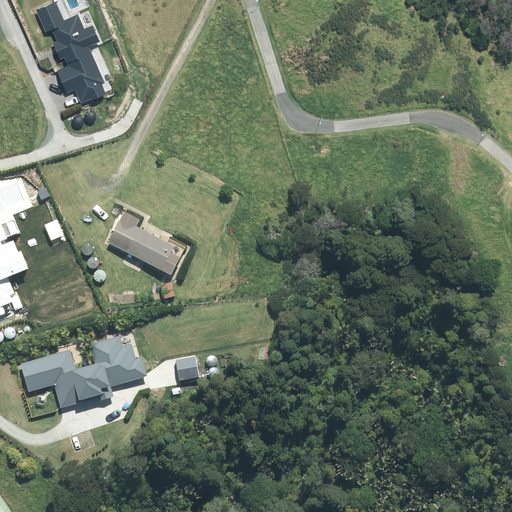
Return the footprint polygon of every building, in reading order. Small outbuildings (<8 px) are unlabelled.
[(54,47),(50,38),(59,34),(49,9),(21,21),(31,46),(43,41),(47,50),(54,47)] [(106,224),(99,207),(90,212),(97,228),(106,224)] [(137,221),(128,215),(125,220),(123,219),(122,221),(121,221),(108,245),(159,272),(160,271),(169,276),(177,261),(168,256),(172,249),(133,228),(137,221)] [(174,296),(171,283),(161,285),(164,299),(174,296)] [(70,351),(21,364),(21,379),(27,393),(52,386),(57,409),(95,400),(96,402),(110,399),(108,388),(144,378),(139,358),(133,360),(130,345),(121,347),(119,338),(89,345),(94,366),(74,370),(70,351)] [(192,359),(173,362),(176,384),(195,381),(192,359)] [(112,425),(101,413),(92,422),(103,433),(112,425)]
